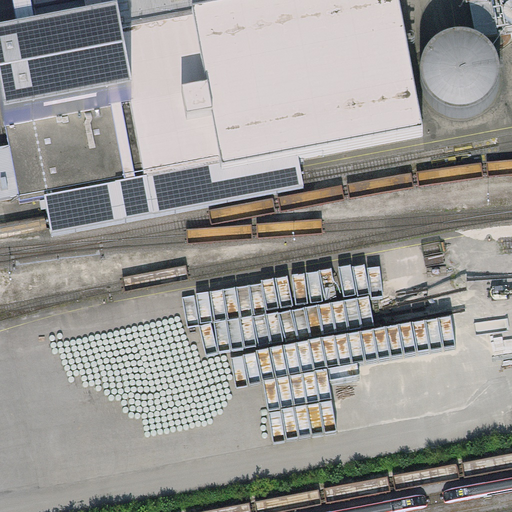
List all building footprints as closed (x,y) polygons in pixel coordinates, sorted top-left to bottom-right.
[(393,0),(330,0),(231,19),(227,0),(37,0),(48,52),(0,60),(0,87),(13,155),(6,156),(15,202),(40,197),(47,237),(301,188),(296,159),(419,136),(393,0)] [(511,0),(490,0),(496,27),(511,23),(511,0)] [(434,44),(420,61),(418,82),(425,99),(440,111),(456,114),(475,108),(488,96),(493,76),(488,56),(474,43),(454,38),(434,44)] [(438,298),(341,312),(345,344),(329,347),(334,378),(308,382),(316,433),(454,413),(438,298)] [(185,468),(250,458),(234,350),(148,363),(152,387),(139,389),(142,413),(127,416),(131,444),(134,444),(138,471),(184,465),(185,468)]
